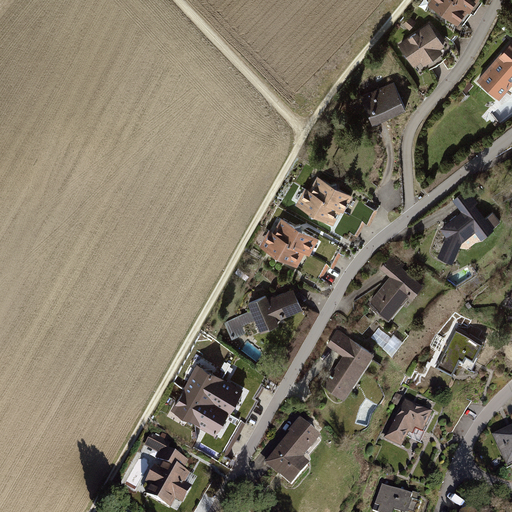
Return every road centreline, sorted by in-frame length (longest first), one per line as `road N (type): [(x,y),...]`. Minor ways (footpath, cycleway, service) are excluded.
road 1 (track): [(93,511),(306,132),(406,0)]
road 2 (residential): [(215,511),(354,268),(511,134)]
road 3 (track): [(181,0),(306,132)]
